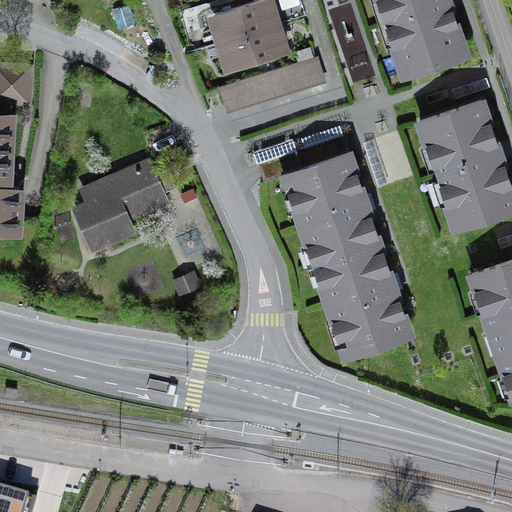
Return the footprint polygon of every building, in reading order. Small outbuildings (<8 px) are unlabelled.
[(270,0),(258,0),(209,14),(217,39),(276,24),(270,0)] [(447,0),(378,0),(403,72),(465,52),(447,0)] [(276,24),(217,39),(224,66),(283,50),(276,24)] [(318,56),(220,86),(228,110),(325,80),(318,56)] [(26,67),(0,65),(0,97),(25,99),(26,67)] [(511,193),(482,101),(421,121),(455,224),(511,205),(511,193)] [(9,117),(0,115),(0,229),(16,230),(19,185),(5,184),(9,117)] [(347,152),(285,172),(313,263),(377,241),(347,152)] [(164,202),(149,163),(69,194),(90,249),(135,231),(130,216),(164,202)] [(377,241),(313,263),(346,354),(410,332),(377,241)] [(511,259),(473,272),(511,400),(511,399),(511,259)] [(24,511),(28,497),(0,491),(0,511),(24,511)]
